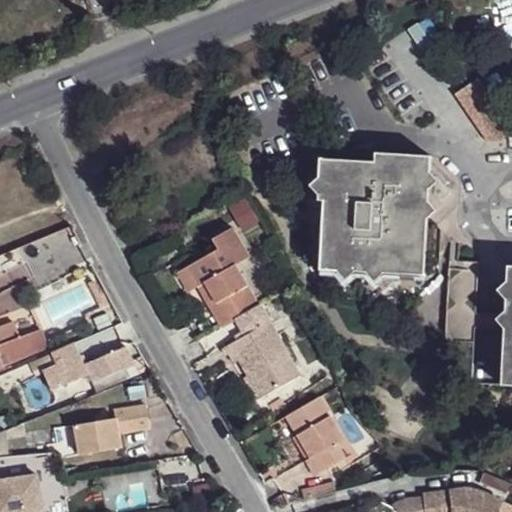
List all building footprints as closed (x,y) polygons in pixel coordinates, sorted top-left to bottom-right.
[(457,90),(489,138),(504,138),(511,123),(511,118),(480,73),(457,90)] [(328,197),(324,266),(426,272),(433,152),(378,149),(378,157),(323,154),(321,197),(328,197)] [(251,258),(233,227),(214,239),(220,249),(190,267),(202,288),(207,284),(220,304),(212,308),(224,327),(237,319),(259,306),(236,267),(251,258)] [(20,289),(84,268),(75,240),(62,236),(32,246),(22,276),(7,281),(0,260),(0,299),(3,310),(8,312),(25,306),(20,289)] [(452,257),(447,336),(477,338),(482,258),(452,257)] [(202,288),(190,267),(176,274),(188,296),(202,288)] [(305,375),(262,304),(259,306),(237,319),(248,335),(225,350),(230,359),(238,354),(252,376),(247,379),(262,401),(305,375)] [(0,366),(48,347),(41,329),(20,338),(12,321),(0,325),(0,366)] [(75,343),(50,353),(55,365),(41,371),(50,391),(88,374),(84,364),(75,343)] [(132,365),(125,347),(84,364),(88,374),(92,383),(121,371),(132,365)] [(124,377),(121,371),(92,383),(95,389),(124,377)] [(304,462),(311,476),(343,458),(335,445),(342,441),(319,398),(285,417),(295,436),(308,460),(304,462)] [(114,418),(74,425),(79,454),(119,448),(116,433),(146,428),(142,405),(112,410),(114,418)] [(295,436),(291,439),(304,462),(308,460),(295,436)] [(0,511),(44,511),(38,481),(0,486),(0,511)] [(304,504),(335,496),(332,484),(301,493),(304,504)] [(500,511),(504,503),(486,495),(469,489),(424,496),(425,500),(406,501),(394,508),(398,511),(500,511)]
